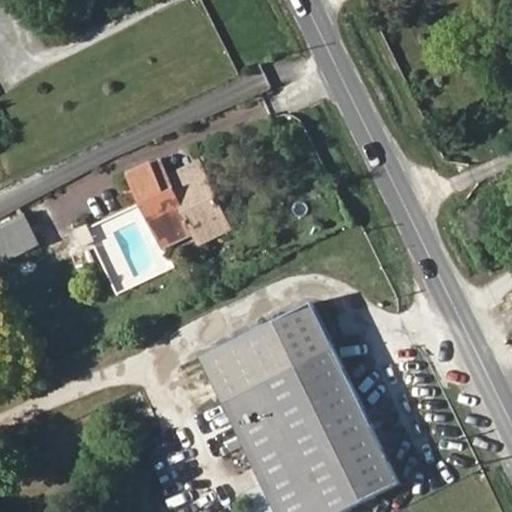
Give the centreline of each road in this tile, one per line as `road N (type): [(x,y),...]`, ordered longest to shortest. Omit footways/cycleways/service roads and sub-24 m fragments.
road 1 (secondary): [(311,0),(511,419)]
road 2 (unknown): [(326,31),(0,193)]
